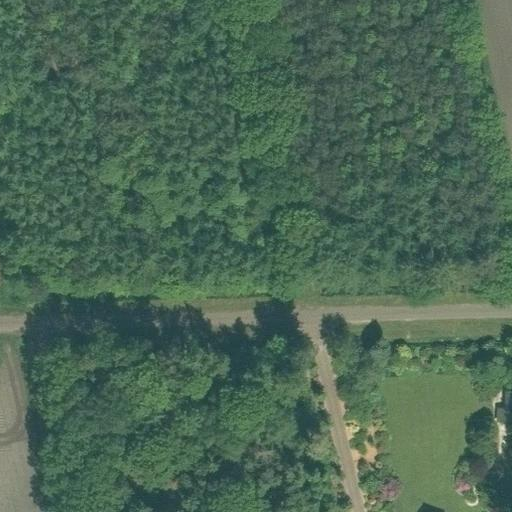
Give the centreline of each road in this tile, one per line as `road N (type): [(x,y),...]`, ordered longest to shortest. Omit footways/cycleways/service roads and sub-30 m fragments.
road 1 (unclassified): [(0,321),(511,310)]
road 2 (track): [(312,315),(242,0)]
